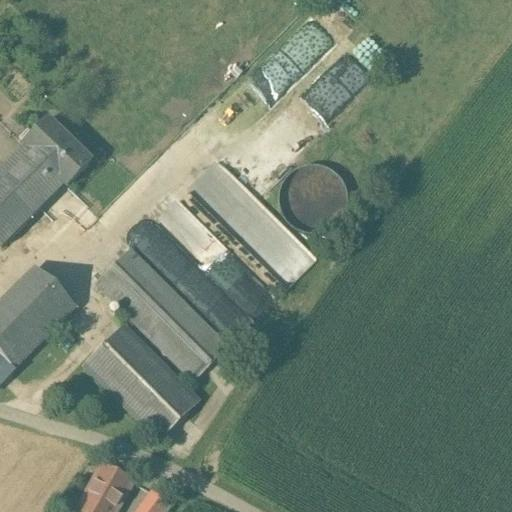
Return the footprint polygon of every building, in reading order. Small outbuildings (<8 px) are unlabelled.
[(335,51),(304,28),(233,102),(259,124),(335,51)] [(370,73),(347,58),(271,133),(291,150),(370,73)] [(23,148),(25,151),(63,188),(67,191),(90,167),(46,125),(23,148)] [(63,188),(25,151),(0,175),(0,249),(1,251),(63,188)] [(291,240),(218,163),(189,196),(258,268),(291,240)] [(314,165),(302,168),(296,171),(291,175),(284,184),(282,192),(281,202),(283,211),(287,218),(292,224),(298,228),(308,232),(321,233),(331,229),(337,225),(344,218),(348,207),(349,198),(348,188),(341,177),(333,170),(325,166),(314,165)] [(279,301),(172,203),(150,229),(254,326),(279,301)] [(311,261),(296,246),(269,272),(285,289),(311,261)] [(91,289),(127,327),(185,385),(226,348),(130,249),(91,289)] [(0,358),(15,373),(79,308),(34,265),(0,300),(0,358)] [(85,368),(161,438),(199,399),(185,385),(127,327),(85,368)] [(101,469),(76,511),(117,511),(131,487),(101,469)] [(171,511),(173,510),(152,495),(139,511),(171,511)]
